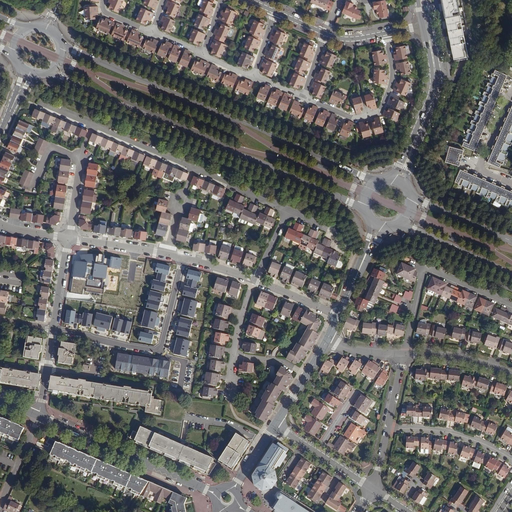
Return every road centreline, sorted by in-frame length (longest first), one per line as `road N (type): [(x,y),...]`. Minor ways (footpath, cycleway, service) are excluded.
road 1 (primary): [(377,180),(59,39)]
road 2 (primary): [(47,73),(363,212)]
road 3 (residential): [(52,328),(155,350),(183,257)]
road 4 (tertiary): [(38,415),(216,495)]
road 5 (residential): [(302,96),(352,118),(378,110),(390,81),(386,33)]
road 6 (residential): [(388,430),(451,435),(511,462)]
road 7 (primary): [(395,226),(511,275)]
